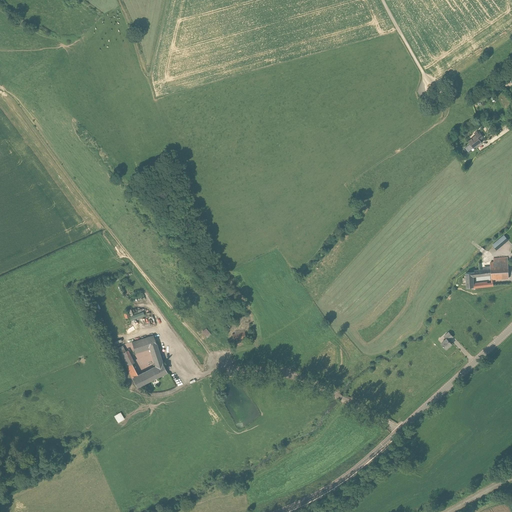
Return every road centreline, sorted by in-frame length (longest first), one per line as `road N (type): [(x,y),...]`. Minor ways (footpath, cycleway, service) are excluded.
road 1 (track): [(0,92),(206,350)]
road 2 (tertiary): [(398,431),(511,326)]
road 3 (tertiary): [(281,511),(334,485),(398,431)]
